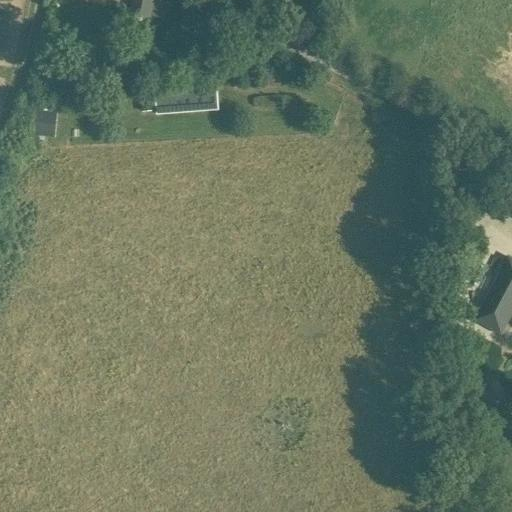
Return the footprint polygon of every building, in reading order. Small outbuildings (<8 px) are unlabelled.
[(133,0),(135,0),(131,16),(150,20),(150,17),(164,19),(167,0),(133,0)] [(156,100),(159,123),(222,117),(220,94),(156,100)] [(152,112),(151,97),(142,98),(143,113),(152,112)] [(34,111),(32,136),(55,138),(58,113),(34,111)] [(511,259),(508,257),(474,321),(501,335),(511,315),(511,259)] [(478,387),(466,391),(477,421),(489,417),(478,387)]
